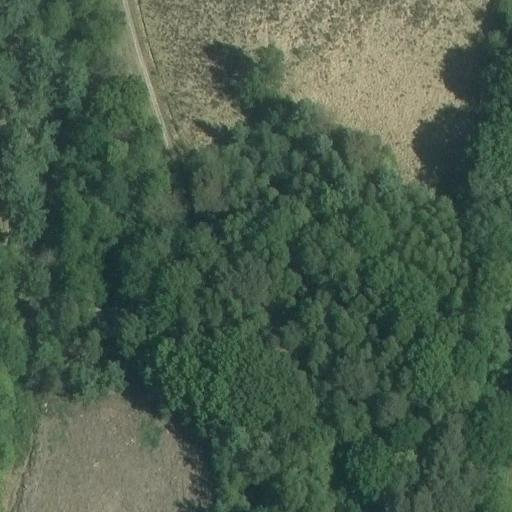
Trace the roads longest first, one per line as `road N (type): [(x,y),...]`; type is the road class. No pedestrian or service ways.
road 1 (track): [(126,0),(194,237),(185,290),(143,316),(0,307)]
road 2 (track): [(511,412),(387,418),(286,379),(241,327),(194,237)]
